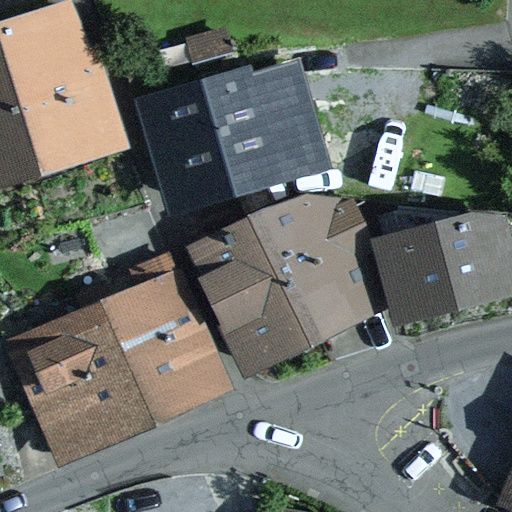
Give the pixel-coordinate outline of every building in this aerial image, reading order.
[(49,14),(4,27),(43,160),(118,135),(95,63),(85,67),(69,9),(49,14)] [(0,173),(35,163),(43,160),(4,27),(0,27),(0,173)] [(253,113),(219,124),(234,175),(314,152),(310,138),(369,132),(364,90),(350,91),(343,42),(316,45),(236,57),(253,113)] [(169,195),(234,175),(219,124),(253,113),(236,57),(234,52),(194,64),(202,90),(167,101),(168,106),(147,112),(169,195)] [(307,198),(262,213),(317,330),(379,300),(357,251),(366,247),(346,204),(307,198)] [(406,246),(384,251),(398,305),(509,276),(495,222),(462,231),(459,220),(398,211),(406,246)] [(249,363),(317,330),(262,213),(191,245),(249,363)] [(87,293),(92,305),(140,413),(221,375),(169,256),(136,271),(146,294),(141,297),(147,310),(131,317),(121,296),(110,301),(103,286),(87,293)] [(68,445),(140,413),(92,305),(34,331),(35,334),(12,345),(46,424),(56,419),(68,445)]
